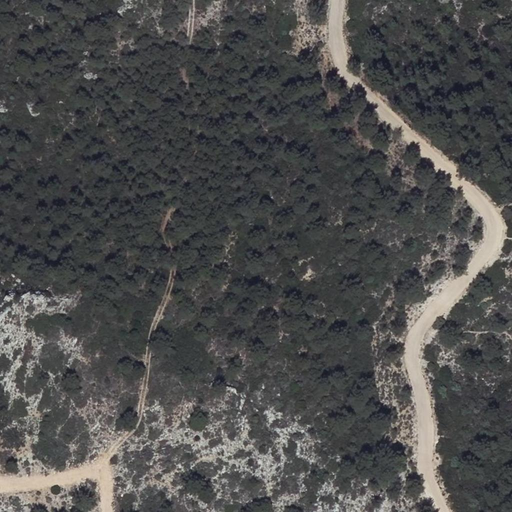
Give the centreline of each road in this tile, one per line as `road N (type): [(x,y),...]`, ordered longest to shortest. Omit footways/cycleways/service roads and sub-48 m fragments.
road 1 (track): [(440,511),(425,482),(412,347),(418,327),(491,245),(492,217),(359,91),(335,43),(336,0)]
road 2 (track): [(108,511),(107,466),(138,423),(157,318),(171,286),(189,111),(190,0)]
